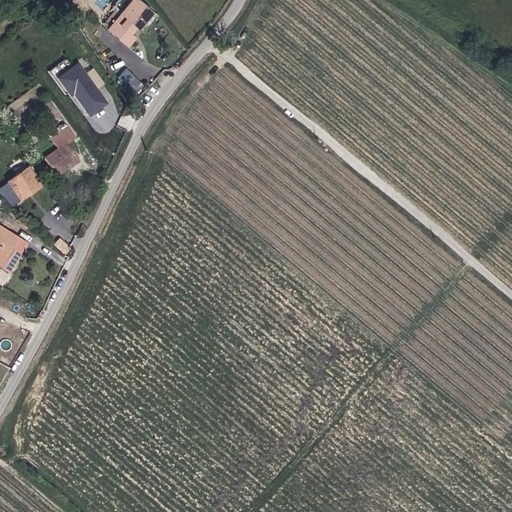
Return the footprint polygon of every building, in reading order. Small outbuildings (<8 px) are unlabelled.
[(155,14),(139,0),(135,0),(124,14),(126,16),(112,31),(130,47),(136,40),(130,35),(139,25),(143,29),(155,14)] [(84,76),(68,89),(90,117),(106,104),(84,76)] [(134,107),(142,94),(138,90),(129,103),(134,107)] [(68,145),(76,139),(64,122),(45,134),(54,147),(42,155),(56,176),(77,161),(68,145)] [(42,185),(30,168),(10,183),(25,203),(33,197),(31,193),(42,185)] [(21,251),(27,241),(9,231),(3,241),(21,251)] [(0,246),(0,267),(9,273),(21,251),(3,241),(0,246)] [(0,287),(1,288),(9,273),(0,267),(0,287)] [(39,311),(46,300),(33,293),(27,304),(39,311)]
